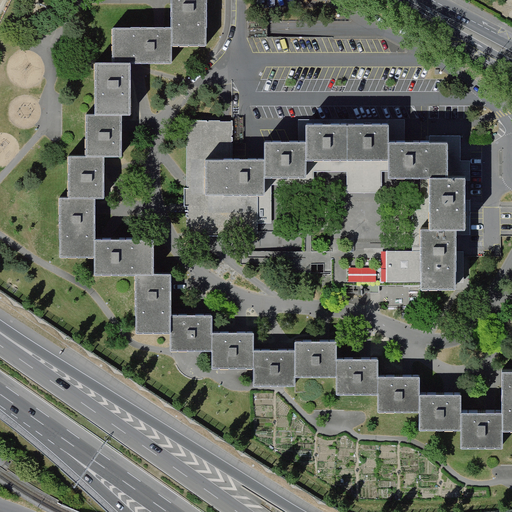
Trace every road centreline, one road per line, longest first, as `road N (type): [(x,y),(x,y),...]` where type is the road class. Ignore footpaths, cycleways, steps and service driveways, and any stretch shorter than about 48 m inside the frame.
road 1 (motorway): [(298,511),(0,331)]
road 2 (motorway): [(238,511),(0,340)]
road 3 (motorway): [(0,388),(175,511)]
road 4 (motorway): [(0,397),(123,511)]
road 5 (secondary): [(396,0),(511,69)]
